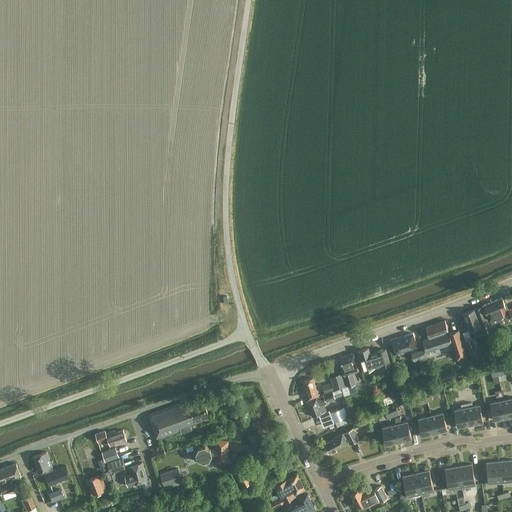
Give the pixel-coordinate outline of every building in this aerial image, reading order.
[(502,297),(483,304),(491,324),(499,320),(497,315),(507,311),(502,297)] [(481,305),(463,313),(469,330),(472,336),(483,331),(484,334),(492,331),(481,305)] [(422,340),(426,351),(451,342),(456,359),(467,355),(458,329),(449,333),(444,320),(425,326),(429,337),(422,340)] [(417,345),(412,332),(397,338),(396,336),(389,339),(392,347),(393,347),(396,353),(417,345)] [(482,355),(475,335),(464,339),(472,359),(482,355)] [(378,351),(370,354),(368,347),(358,351),(364,370),(381,364),(382,365),(389,363),(385,348),(377,350),(378,351)] [(419,359),(420,363),(427,361),(423,349),(411,353),(414,361),(419,359)] [(358,369),(352,352),(339,357),(343,366),(341,367),(348,385),(355,383),(351,372),(358,369)] [(345,385),(342,372),(329,376),(333,389),(345,385)] [(318,395),(312,378),(302,381),(308,398),(318,395)] [(322,385),(324,393),(332,390),(330,382),(322,385)] [(391,394),(393,400),(406,396),(404,390),(391,394)] [(332,391),(306,401),(312,416),(326,410),(323,404),(326,402),(326,401),(335,398),(332,391)] [(511,398),(503,401),(506,418),(511,417),(511,398)] [(179,403),(149,414),(158,439),(191,428),(190,424),(196,422),(196,420),(208,416),(202,399),(190,403),(189,401),(179,405),(179,403)] [(493,421),(506,418),(503,401),(490,403),(493,421)] [(329,412),(332,421),(334,421),(351,414),(348,405),(329,412)] [(467,407),(470,425),(483,422),(480,405),(467,407)] [(457,427),(470,425),(467,407),(454,409),(457,427)] [(434,432),(435,432),(447,429),(443,412),(430,415),(434,432)] [(351,414),(334,421),(337,427),(354,420),(351,414)] [(418,418),(422,435),(434,432),(430,415),(418,418)] [(395,423),(399,441),(411,438),(407,420),(395,423)] [(399,441),(395,423),(382,426),(386,444),(399,441)] [(347,438),(350,444),(358,439),(353,428),(333,438),(324,443),(328,452),(338,447),(339,449),(348,445),(345,439),(347,438)] [(107,438),(110,445),(126,439),(122,429),(115,432),(114,430),(106,433),(105,430),(95,433),(98,441),(107,438)] [(261,432),(249,433),(251,445),(262,443),(261,435),(262,435),(261,432)] [(228,461),(228,440),(216,440),(216,448),(211,448),(204,445),(198,447),(195,453),(198,459),(203,461),(209,459),(211,455),(215,455),(215,461),(228,461)] [(115,447),(102,452),(105,461),(106,461),(115,457),(119,456),(115,447)] [(163,447),(151,451),(154,458),(165,454),(163,447)] [(53,470),(46,451),(32,456),(33,457),(39,472),(44,470),(49,484),(70,476),(66,465),(53,470)] [(107,462),(110,472),(125,468),(122,458),(107,462)] [(511,459),(500,460),(502,482),(511,480),(511,459)] [(500,461),(486,462),(488,483),(502,482),(500,461)] [(0,491),(1,494),(14,489),(10,479),(20,475),(15,462),(0,468),(0,491)] [(146,479),(141,462),(129,466),(131,474),(125,476),(128,484),(146,479)] [(472,464),(458,466),(462,487),(475,484),(472,464)] [(458,466),(445,468),(448,489),(462,487),(458,466)] [(164,485),(182,479),(178,467),(160,473),(164,485)] [(102,473),(105,481),(111,478),(108,470),(102,473)] [(429,470),(416,473),(421,493),(434,490),(429,470)] [(237,477),(241,487),(252,481),(247,472),(246,473),(239,476),(237,477)] [(269,502),(272,508),(295,496),(294,494),(305,488),(297,473),(274,485),(280,497),(269,502)] [(416,473),(402,476),(407,496),(421,493),(416,473)] [(94,493),(106,488),(100,475),(88,480),(94,493)] [(379,500),(380,501),(386,497),(381,486),(363,494),(360,488),(349,493),(357,507),(362,504),(364,508),(379,500)] [(60,489),(49,493),(53,502),(64,497),(60,489)] [(308,511),(315,508),(307,493),(297,498),(298,500),(284,508),(286,511),(308,511)] [(22,499),(28,510),(36,506),(31,495),(22,499)]
